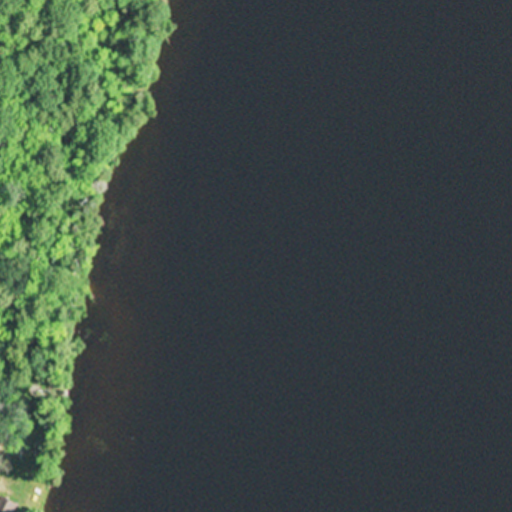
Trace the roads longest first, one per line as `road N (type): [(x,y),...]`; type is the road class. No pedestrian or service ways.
road 1 (residential): [(123,12),(0,218)]
road 2 (residential): [(64,0),(0,137)]
